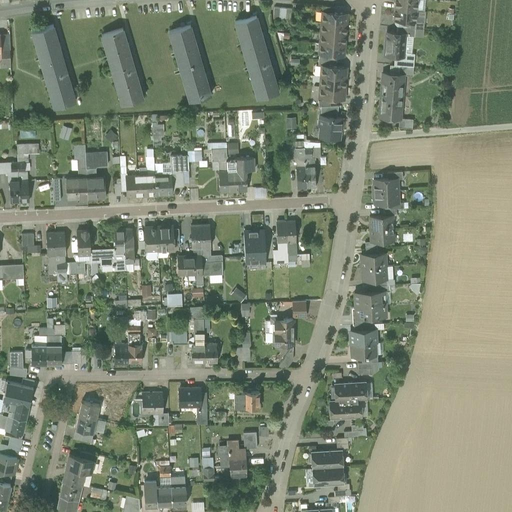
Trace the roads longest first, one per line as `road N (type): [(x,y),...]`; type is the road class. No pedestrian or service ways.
road 1 (residential): [(351,199),(0,217)]
road 2 (residential): [(307,375),(74,375)]
road 3 (residential): [(307,375),(337,295),(351,199)]
road 4 (residential): [(74,375),(49,375),(16,511)]
road 5 (unclassified): [(359,137),(511,125)]
road 6 (residential): [(270,511),(307,375)]
road 7 (residential): [(74,375),(40,511)]
road 8 (residential): [(359,137),(372,0)]
